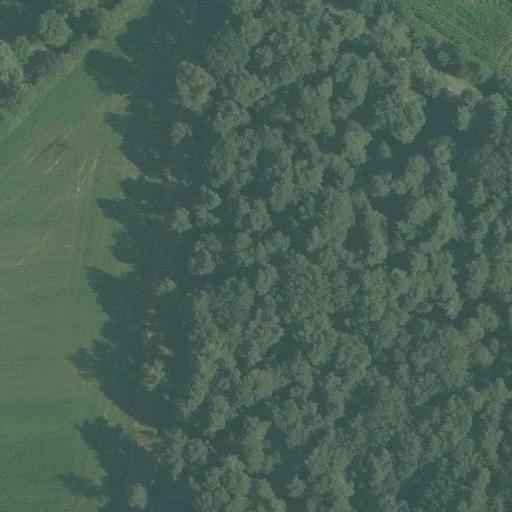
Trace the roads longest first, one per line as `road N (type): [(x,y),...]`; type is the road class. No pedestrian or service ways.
road 1 (unclassified): [(511,112),(334,0)]
road 2 (unclassified): [(0,91),(98,0)]
